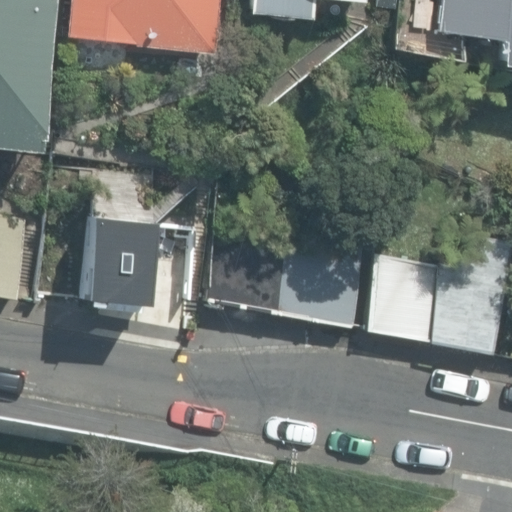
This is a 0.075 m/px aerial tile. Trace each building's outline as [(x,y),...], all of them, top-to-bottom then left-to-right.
[(0,0),(0,147),(34,151),(51,0),(0,0)] [(66,0),(63,37),(208,53),(214,0),(66,0)] [(246,0),(246,12),(307,18),(309,0),(332,0),(360,3),(359,0),(246,0)] [(494,64),(511,66),(511,0),(438,0),(434,32),(497,40),(494,64)] [(0,294),(10,297),(25,218),(0,213),(0,294)] [(80,299),(141,305),(149,221),(89,215),(80,299)] [(206,299),(272,311),(284,240),(285,232),(221,220),(206,299)] [(452,270),(436,267),(425,341),(485,352),(508,241),(459,231),(452,270)] [(284,240),(272,311),(348,326),(361,254),(284,240)] [(425,341),(436,267),(436,264),(372,252),(363,330),(425,341)]
